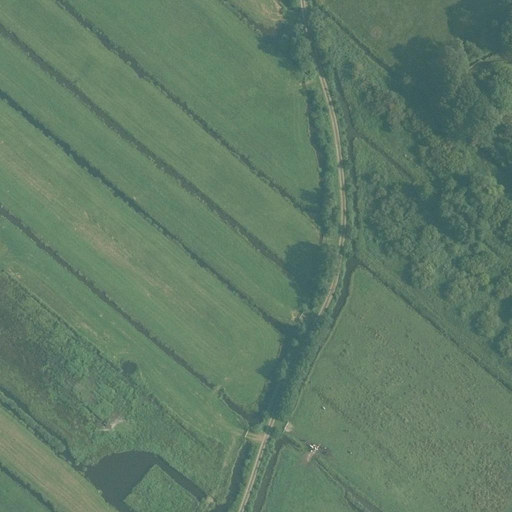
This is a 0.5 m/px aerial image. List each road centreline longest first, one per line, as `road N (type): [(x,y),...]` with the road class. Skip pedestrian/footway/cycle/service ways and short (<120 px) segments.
road 1 (track): [(239,511),(279,399),(335,281),(342,230),(334,123),(302,0)]
road 2 (track): [(0,229),(230,430),(264,440)]
